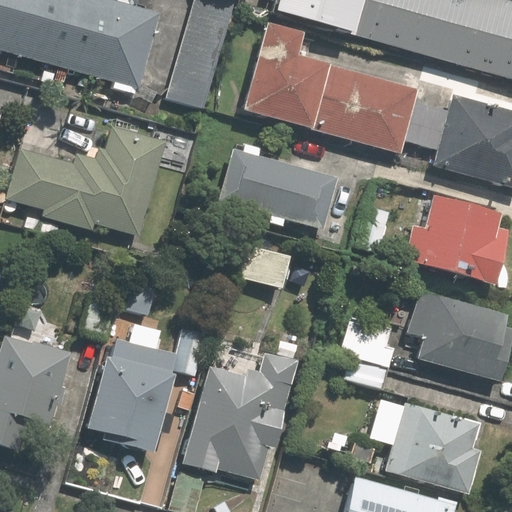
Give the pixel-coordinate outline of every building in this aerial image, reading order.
[(139,87),(160,9),(123,0),(0,0),(0,49),(47,63),(42,81),(64,87),(69,68),(112,80),(110,87),(137,94),(139,87)] [(204,111),(237,0),(193,0),(164,99),(204,111)] [(281,0),(278,12),(511,76),(511,2),(502,0),(281,0)] [(267,20),(243,107),(402,152),(405,140),(438,149),(434,164),(511,185),(511,109),(455,93),(449,113),(413,103),(417,88),(298,54),(305,31),(267,20)] [(144,236),(168,140),(115,127),(110,147),(103,146),(101,156),(77,150),(74,161),(22,148),(9,199),(32,204),(27,227),(58,235),(61,223),(93,231),(95,224),(144,236)] [(220,200),(271,214),(268,222),(283,226),(285,218),(325,228),(339,175),(234,147),(220,200)] [(431,171),(392,162),(388,180),(426,189),(431,171)] [(511,229),(501,227),(505,210),(433,193),(425,225),(411,222),(402,261),(502,284),(511,241),(511,229)] [(293,255),(247,242),(238,276),(284,289),(293,255)] [(511,325),(506,324),(510,311),(420,289),(409,332),(426,337),(421,358),(503,379),(511,343),(511,325)] [(107,336),(117,301),(93,294),(83,329),(107,336)] [(383,389),(398,329),(351,317),(342,352),(351,354),(345,380),(383,389)] [(178,327),(172,351),(114,336),(89,433),(156,450),(176,371),(194,376),(205,334),(178,327)] [(52,422),(72,350),(6,332),(0,352),(0,445),(21,452),(31,416),(52,422)] [(265,351),(259,377),(207,364),(170,506),(191,511),(196,511),(208,470),(216,472),(217,468),(259,479),(268,445),(279,448),(302,361),(265,351)] [(472,448),(479,420),(405,402),(399,425),(386,422),(381,441),(394,444),(386,473),(471,495),(482,450),(472,448)] [(455,511),(458,502),(357,473),(346,511),(455,511)]
